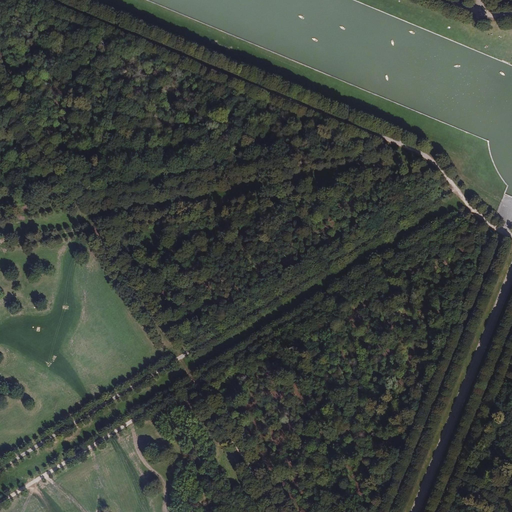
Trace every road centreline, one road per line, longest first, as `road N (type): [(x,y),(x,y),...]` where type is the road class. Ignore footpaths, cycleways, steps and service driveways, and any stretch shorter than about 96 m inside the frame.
road 1 (track): [(0,501),(472,208)]
road 2 (track): [(452,186),(0,467)]
road 3 (track): [(277,511),(0,89)]
road 4 (track): [(0,230),(435,163)]
road 5 (track): [(49,0),(435,163)]
road 6 (track): [(391,511),(505,234)]
road 7 (track): [(511,274),(416,511)]
road 8 (track): [(511,323),(435,511)]
